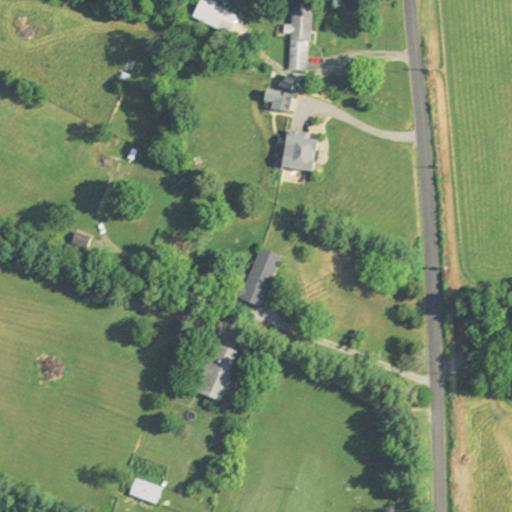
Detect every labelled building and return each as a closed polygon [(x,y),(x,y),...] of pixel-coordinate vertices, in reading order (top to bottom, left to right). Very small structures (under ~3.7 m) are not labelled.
[(197,19),(234,37),(243,20),(206,1),(197,19)] [(295,36),(293,73),(314,74),(317,7),(298,6),(297,27),(289,27),(289,36),(295,36)] [(288,169),(321,176),(328,140),(295,133),(288,169)] [(245,302),(266,310),(286,259),(265,251),(245,302)] [(243,355),(219,347),(202,396),(226,405),(243,355)] [(134,493),(160,504),(166,489),(140,478),(134,493)]
